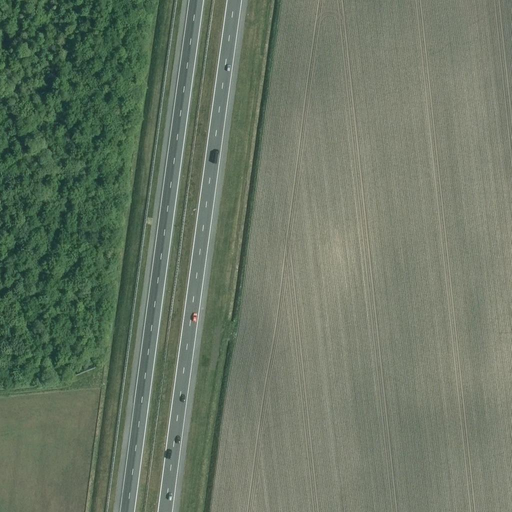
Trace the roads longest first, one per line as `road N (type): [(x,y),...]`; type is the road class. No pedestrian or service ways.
road 1 (motorway): [(165,511),(234,0)]
road 2 (motorway): [(196,0),(127,511)]
